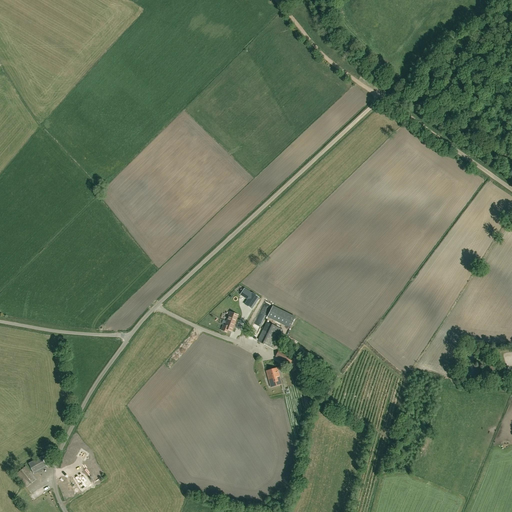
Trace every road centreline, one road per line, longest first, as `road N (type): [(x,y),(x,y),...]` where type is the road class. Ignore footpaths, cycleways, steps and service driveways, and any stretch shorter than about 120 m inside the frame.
road 1 (unclassified): [(129,338),(381,97)]
road 2 (unclassified): [(65,511),(50,476),(55,458),(129,338)]
road 3 (unclassified): [(511,189),(381,97)]
road 4 (track): [(276,0),(325,57),(381,97)]
road 5 (unclassified): [(129,338),(0,321)]
road 6 (track): [(511,14),(410,90)]
